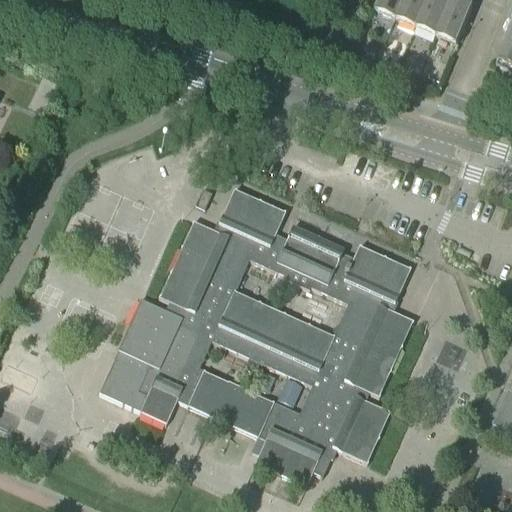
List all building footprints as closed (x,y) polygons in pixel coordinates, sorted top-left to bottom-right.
[(393,24),(403,0),(379,0),(373,16),(393,24)] [(413,32),(427,0),(403,0),(393,24),(413,32)] [(434,41),(449,6),(444,4),(445,0),(427,0),(413,32),(434,41)] [(454,8),(449,6),(434,41),(456,50),(472,11),(465,8),(466,5),(456,1),(454,8)] [(511,72),(511,30),(497,67),(511,72)] [(42,80),(29,109),(44,116),(57,87),(42,80)] [(186,413),(256,444),(257,443),(264,446),(253,470),(305,493),(311,479),(321,483),(334,455),(366,470),(389,418),(362,406),(366,397),(378,403),(412,327),(390,317),(409,274),(358,251),(351,266),(340,261),(344,251),(293,228),(285,247),(273,242),(284,217),(233,194),(214,237),(192,227),(158,303),(170,309),(166,318),(139,305),(112,365),(113,365),(98,398),(121,409),(121,410),(165,430),(176,406),(187,411),(186,413)] [(211,198),(202,194),(195,211),(203,215),(211,198)] [(511,397),(508,395),(508,396),(493,430),(511,438),(511,397)] [(338,511),(341,506),(324,498),(320,507),(321,511),(338,511)]
